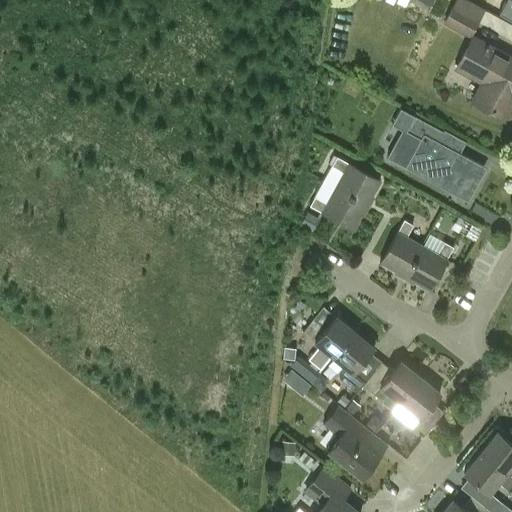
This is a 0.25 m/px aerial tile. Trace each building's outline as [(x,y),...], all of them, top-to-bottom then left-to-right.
[(454,0),(443,22),(469,37),(484,9),(467,0),(454,0)] [(511,0),(500,0),(494,12),(511,21),(511,0)] [(511,58),(473,37),(456,68),(481,82),(472,100),(504,117),(511,101),(511,58)] [(483,167),(459,154),(465,143),(413,115),(391,156),(408,165),(467,197),(483,167)] [(379,180),(348,163),(336,156),(335,158),(332,156),(328,162),(332,164),(331,165),(343,172),(334,188),(366,205),(379,180)] [(334,188),(327,202),(314,195),(309,205),(353,229),(366,205),(334,188)] [(404,219),(397,232),(379,263),(404,277),(421,245),(405,237),(413,224),(404,219)] [(421,245),(404,277),(428,290),(446,259),(452,247),(429,233),(422,246),(421,245)] [(333,357),(354,331),(334,316),(324,328),(313,319),(302,332),(333,357)] [(354,331),(333,357),(343,365),(338,372),(338,378),(353,390),(358,390),(362,385),(381,361),(370,352),(373,347),(354,331)] [(290,366),(311,383),(319,373),(298,356),(290,366)] [(393,370),(381,361),(362,385),(379,399),(384,398),(388,394),(398,402),(399,403),(420,377),(400,361),(393,370)] [(399,403),(398,402),(391,411),(411,428),(413,425),(424,435),(443,411),(432,402),(439,393),(420,377),(399,403)] [(386,443),(338,405),(324,423),(339,435),(327,450),(360,476),(386,443)] [(511,444),(497,432),(480,452),(511,478),(511,444)] [(463,473),(468,477),(461,486),(493,511),(511,511),(511,509),(489,491),(497,481),(508,489),(511,482),(511,478),(480,452),(463,473)] [(322,505),(315,511),(304,511),(299,507),(294,511),(355,511),(341,500),(350,489),(324,468),(305,491),(322,505)] [(471,496),(462,508),(452,500),(442,511),(493,511),(461,486),(460,487),(471,496)]
